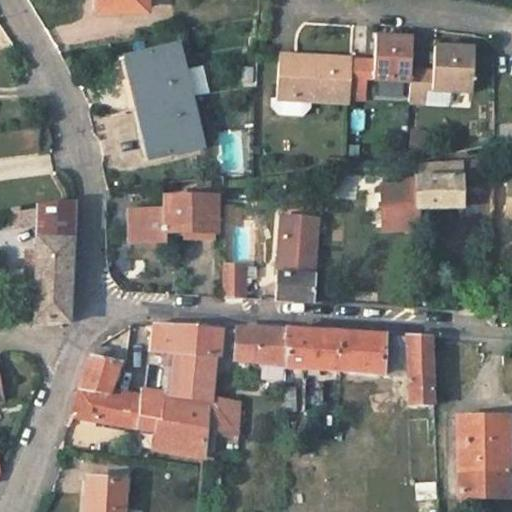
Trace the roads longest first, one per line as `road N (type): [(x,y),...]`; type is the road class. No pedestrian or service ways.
road 1 (unclassified): [(511,337),(96,310)]
road 2 (residential): [(96,310),(93,192),(73,118),(43,50),(9,0)]
road 3 (residential): [(313,1),(511,26)]
road 4 (residential): [(7,511),(69,347)]
